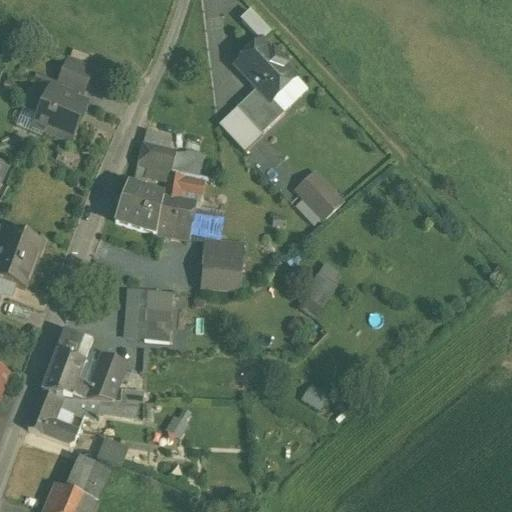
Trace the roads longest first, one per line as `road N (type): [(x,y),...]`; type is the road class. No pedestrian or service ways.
road 1 (residential): [(184,0),(0,479)]
road 2 (track): [(254,0),(511,269)]
